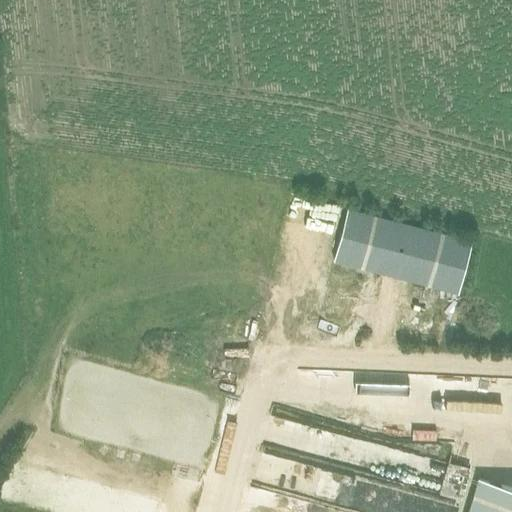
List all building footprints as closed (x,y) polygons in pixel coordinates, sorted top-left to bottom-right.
[(332,259),(457,292),(471,241),(346,208),(332,259)] [(315,384),(316,363),(282,362),(281,383),(315,384)] [(456,411),(455,367),(433,368),(433,377),(408,378),(408,403),(417,403),(417,412),(456,411)] [(405,429),(439,430),(440,414),(405,412),(405,429)] [(462,441),(462,457),(492,458),(492,442),(462,441)] [(389,476),(418,482),(425,450),(409,447),(407,457),(393,455),(389,476)] [(511,511),(511,488),(477,478),(466,511),(511,511)] [(343,511),(243,491),(238,511),(343,511)]
